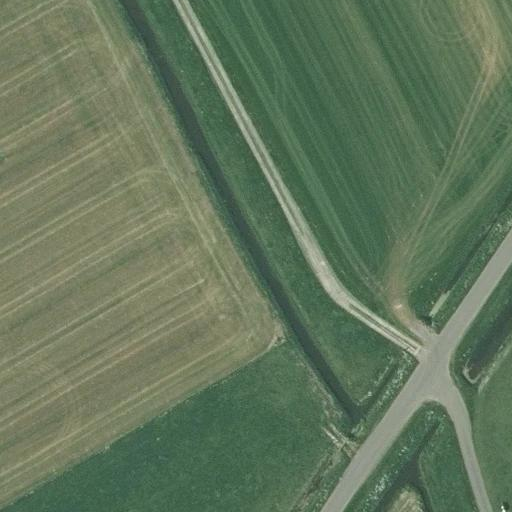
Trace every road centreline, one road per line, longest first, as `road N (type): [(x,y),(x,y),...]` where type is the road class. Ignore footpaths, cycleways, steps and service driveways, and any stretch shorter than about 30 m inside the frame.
road 1 (track): [(435,363),(330,292),(178,0)]
road 2 (unclassified): [(337,511),(511,248)]
